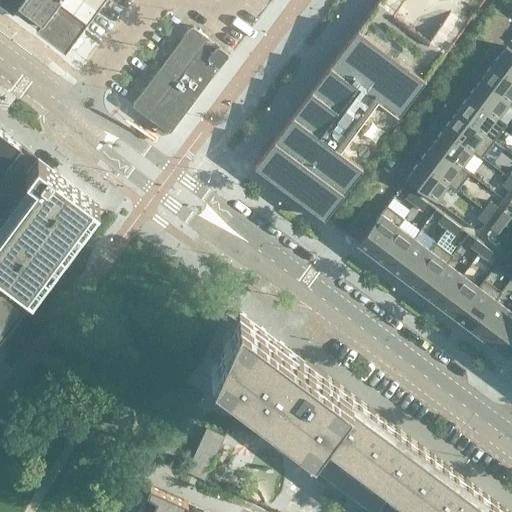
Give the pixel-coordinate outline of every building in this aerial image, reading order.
[(371,0),(245,169),(317,223),(355,172),(330,153),(368,103),(393,122),(455,38),(430,19),(410,36),(398,27),(408,3),(404,0),(371,0)] [(157,138),(208,69),(214,62),(214,61),(214,60),(214,59),(213,58),(180,33),(179,33),(178,33),(177,33),(176,34),(119,110),(119,111),(119,112),(120,113),(153,138),(154,139),(155,139),(156,139),(156,138),(157,138)] [(492,64),(511,79),(511,52),(505,47),(492,64)] [(480,81),(510,103),(511,100),(511,79),(492,64),(480,81)] [(467,97),(498,119),(510,103),(480,81),(467,97)] [(455,113),(485,136),(498,119),(467,97),(455,113)] [(443,130),(473,152),(485,136),(455,113),(443,130)] [(431,146),(461,168),(473,152),(443,130),(431,146)] [(18,149),(20,146),(21,146),(3,133),(0,137),(0,173),(19,149),(18,149)] [(419,162),(449,185),(461,168),(431,146),(419,162)] [(38,158),(38,159),(26,174),(36,181),(0,229),(0,336),(25,304),(10,292),(16,283),(31,294),(99,204),(38,158)] [(406,179),(436,202),(449,185),(419,162),(406,179)] [(500,187),(508,193),(511,188),(511,181),(507,178),(500,187)] [(403,199),(413,206),(419,198),(409,191),(403,199)] [(413,206),(422,213),(428,205),(419,198),(413,206)] [(483,211),(491,216),(498,207),(490,201),(483,211)] [(476,220),(484,226),(491,216),(483,211),(476,220)] [(497,221),(505,227),(511,217),(504,211),(497,221)] [(374,257),(397,227),(380,214),(357,244),(374,257)] [(436,223),(445,230),(451,222),(442,215),(436,223)] [(489,230),(497,236),(505,227),(497,221),(489,230)] [(445,230),(455,237),(461,230),(451,222),(445,230)] [(374,257),(391,269),(413,239),(397,227),(374,257)] [(407,281),(430,251),(413,239),(391,269),(407,281)] [(468,248),(478,255),(484,247),(474,240),(468,248)] [(478,255),(487,262),(493,254),(484,247),(478,255)] [(407,281),(423,293),(446,263),(430,251),(407,281)] [(423,293),(440,306),(462,275),(446,263),(423,293)] [(501,272),(511,279),(511,277),(511,267),(507,264),(501,272)] [(462,275),(440,306),(456,318),(479,288),(462,275)] [(456,318),(472,330),(495,300),(479,288),(456,318)] [(495,300),(472,330),(489,342),(511,312),(495,300)] [(510,511),(260,324),(241,309),(214,367),(228,378),(247,392),(240,407),(378,511),(510,511)] [(511,312),(489,342),(506,355),(511,346),(511,312)] [(207,426),(188,469),(206,477),(224,434),(207,426)] [(183,511),(188,503),(150,486),(138,511),(183,511)]
